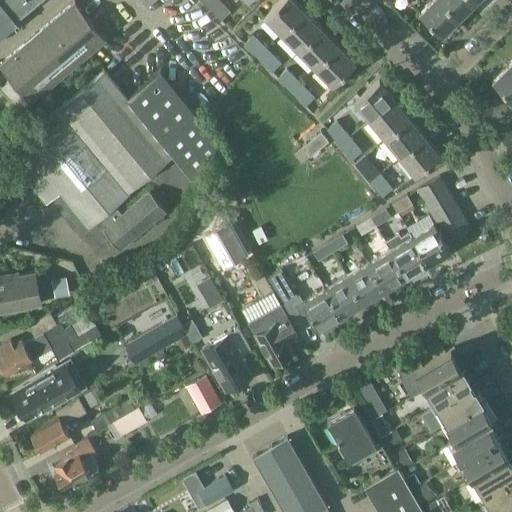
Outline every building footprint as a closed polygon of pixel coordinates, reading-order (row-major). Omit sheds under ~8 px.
[(0,62),(0,64),(11,78),(32,102),(107,39),(75,0),(0,62)] [(0,0),(0,31),(37,0),(0,0)] [(222,0),(212,0),(207,5),(222,19),(232,9),(222,0)] [(281,0),(266,15),(282,32),(305,9),(295,0),(281,0)] [(460,16),(443,0),(431,0),(420,11),(443,34),(460,16)] [(443,0),(460,16),(476,0),(443,0)] [(282,32),(300,50),(322,27),(305,9),(282,32)] [(300,50),(316,67),(339,44),(322,27),(300,50)] [(243,43),(257,57),(267,47),(253,33),(243,43)] [(339,44),(316,67),(333,84),(356,62),(339,44)] [(267,47),(257,57),(271,71),(281,61),(267,47)] [(511,63),(510,62),(493,79),(511,98),(511,63)] [(277,76),(291,90),(301,81),(286,66),(277,76)] [(159,68),(127,95),(104,68),(58,106),(19,138),(30,151),(16,162),(46,199),(60,188),(89,223),(99,214),(108,225),(104,229),(120,248),(166,210),(150,190),(122,214),(113,203),(172,154),(189,175),(224,146),(159,68)] [(32,102),(11,78),(2,86),(22,110),(32,102)] [(355,99),(370,119),(395,99),(379,79),(355,99)] [(301,81),(291,90),(305,105),(315,95),(301,81)] [(370,119),(385,137),(410,117),(395,99),(370,119)] [(385,137),(400,155),(424,135),(410,117),(385,137)] [(325,127),(338,143),(349,134),(336,118),(325,127)] [(303,145),(310,154),(329,139),(321,130),(303,145)] [(349,134),(338,143),(351,159),(362,150),(349,134)] [(424,135),(400,155),(415,174),(440,154),(424,135)] [(356,164),(369,180),(380,171),(367,155),(356,164)] [(380,171),(369,180),(382,196),(393,187),(380,171)] [(418,188),(424,198),(446,185),(440,175),(418,188)] [(424,198),(430,209),(452,196),(446,185),(424,198)] [(392,202),(397,211),(412,202),(406,193),(392,202)] [(430,209),(436,219),(458,206),(452,196),(430,209)] [(193,222),(178,205),(129,247),(142,265),(193,222)] [(385,206),(370,215),(376,224),(390,215),(385,206)] [(436,219),(442,229),(464,216),(458,206),(436,219)] [(376,224),(370,215),(355,224),(361,233),(376,224)] [(464,216),(442,229),(449,240),(471,227),(464,216)] [(433,221),(412,234),(429,263),(450,250),(433,221)] [(384,239),(389,248),(391,247),(408,275),(429,263),(412,234),(411,235),(408,230),(400,234),(398,231),(384,239)] [(342,232),(327,240),(333,250),(347,241),(342,232)] [(200,246),(208,262),(227,252),(220,237),(200,246)] [(333,250),(327,240),(313,249),(318,258),(333,250)] [(391,247),(389,248),(369,260),(386,288),(408,275),(391,247)] [(369,260),(347,273),(364,301),(386,288),(369,260)] [(270,274),(285,300),(297,294),(281,267),(270,274)] [(0,274),(0,310),(40,302),(34,271),(9,276),(8,273),(0,274)] [(211,271),(198,279),(211,302),(224,294),(211,271)] [(347,273),(325,286),(342,314),(364,301),(347,273)] [(342,314),(325,286),(303,299),(320,328),(342,314)] [(294,326),(281,303),(260,315),(266,327),(255,332),(272,363),(293,351),(282,332),(294,326)] [(70,323),(63,327),(53,309),(28,324),(35,336),(24,342),(22,338),(13,343),(10,339),(0,344),(0,361),(7,373),(52,347),(59,359),(102,335),(96,324),(77,335),(70,323)] [(149,354),(162,347),(188,332),(176,312),(123,343),(135,362),(149,354)] [(203,346),(226,388),(252,374),(241,354),(252,348),(239,326),(203,346)] [(446,349),(439,338),(428,345),(435,356),(446,349)] [(166,354),(162,347),(149,354),(154,361),(166,354)] [(415,369),(426,387),(461,367),(450,348),(415,369)] [(22,412),(25,413),(27,416),(78,387),(64,363),(56,368),(53,362),(30,376),(33,381),(13,392),(15,395),(14,397),(14,398),(14,399),(14,401),(15,403),(16,406),(17,408),(19,410),(21,411),(22,412)] [(426,387),(436,404),(471,383),(461,367),(426,387)] [(222,399),(206,371),(185,383),(201,411),(222,399)] [(370,373),(357,380),(375,413),(388,406),(370,373)] [(436,404),(446,421),(481,401),(471,383),(436,404)] [(96,430),(109,422),(139,405),(145,401),(141,394),(130,400),(129,397),(90,419),(96,430)] [(63,423),(87,410),(79,395),(55,409),(58,414),(30,430),(41,450),(70,434),(63,423)] [(446,421),(456,438),(487,421),(492,418),(481,401),(446,421)] [(146,418),(139,405),(109,422),(117,436),(146,418)] [(327,421),(348,459),(375,443),(354,406),(327,421)] [(452,441),(462,458),(497,438),(487,421),(456,438),(452,441)] [(253,454),(285,511),(313,511),(327,504),(288,434),(253,454)] [(99,466),(91,453),(96,450),(88,436),(60,451),(64,458),(52,465),(56,472),(54,473),(62,488),(90,472),(90,471),(99,466)] [(462,458),(473,476),(508,455),(497,438),(462,458)] [(396,450),(402,464),(412,459),(406,445),(396,450)] [(473,476),(483,492),(511,475),(511,461),(508,455),(473,476)] [(364,485),(371,497),(404,477),(398,466),(364,485)] [(200,488),(208,502),(234,487),(226,473),(200,488)] [(511,475),(483,492),(494,510),(511,499),(511,475)] [(424,511),(404,477),(371,497),(379,511),(424,511)] [(413,488),(422,503),(434,496),(425,481),(413,488)] [(200,511),(233,511),(235,511),(227,497),(200,511)] [(238,511),(265,511),(257,497),(249,502),(250,505),(238,511)]
